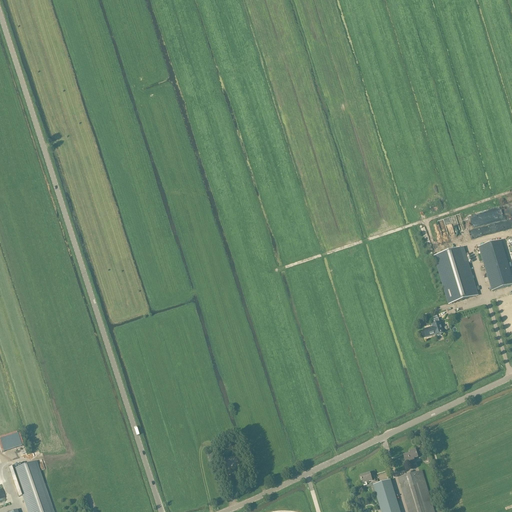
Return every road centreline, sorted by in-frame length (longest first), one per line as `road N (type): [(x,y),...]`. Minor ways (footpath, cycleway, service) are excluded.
road 1 (unclassified): [(159,511),(0,15)]
road 2 (unclassified): [(224,511),(511,377)]
